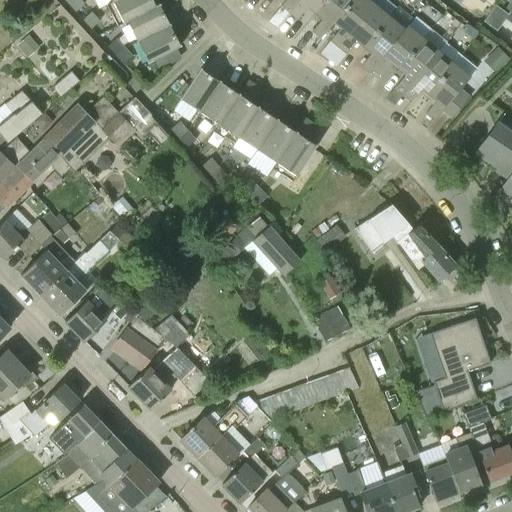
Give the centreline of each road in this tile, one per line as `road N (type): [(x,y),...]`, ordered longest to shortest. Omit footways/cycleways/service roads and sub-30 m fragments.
road 1 (residential): [(498,291),(462,214),(424,162),(249,42),(208,0)]
road 2 (residential): [(137,438),(416,309),(498,291)]
road 3 (residential): [(137,438),(0,287)]
